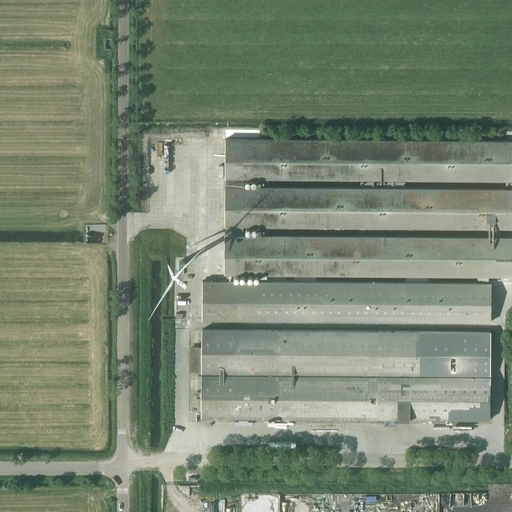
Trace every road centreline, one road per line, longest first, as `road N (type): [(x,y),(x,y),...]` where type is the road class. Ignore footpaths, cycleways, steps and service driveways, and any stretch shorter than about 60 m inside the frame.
road 1 (tertiary): [(124,460),(125,0)]
road 2 (unclassified): [(511,463),(124,460)]
road 3 (tertiary): [(0,470),(124,471)]
